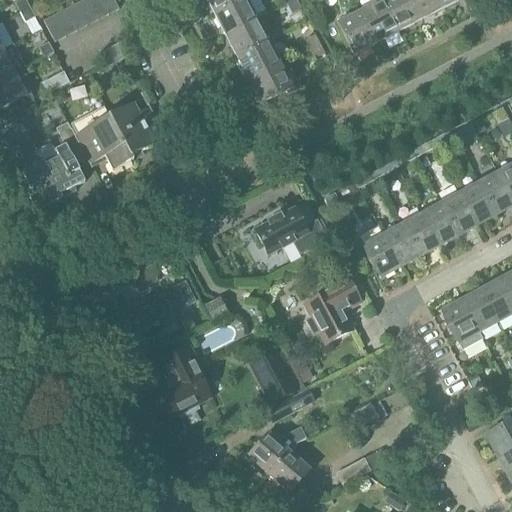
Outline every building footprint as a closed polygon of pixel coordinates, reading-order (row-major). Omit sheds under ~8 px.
[(108,17),(99,0),(88,0),(87,1),(98,22),(108,17)] [(99,0),(108,17),(117,13),(110,0),(99,0)] [(204,0),(213,16),(244,0),(204,0)] [(245,0),(244,0),(213,16),(225,39),(257,22),(245,0)] [(409,0),(386,0),(382,2),(399,34),(421,22),(409,0)] [(443,11),(437,0),(409,0),(421,22),(443,11)] [(463,0),(437,0),(443,11),(463,0)] [(21,15),(31,10),(26,1),(16,6),(21,15)] [(87,1),(76,6),(87,28),(98,22),(87,1)] [(302,11),(297,1),(287,6),(292,16),(302,11)] [(382,2),(359,14),(376,46),(399,34),(382,2)] [(87,28),(76,6),(65,12),(76,33),(87,28)] [(31,10),(21,15),(26,25),(36,20),(31,10)] [(65,12),(54,17),(65,39),(76,33),(65,12)] [(376,46),(359,14),(336,26),(352,58),(376,46)] [(65,39),(54,17),(42,23),(53,45),(65,39)] [(268,44),(257,22),(225,39),(236,61),(268,44)] [(310,52),(321,46),(316,36),(305,41),(310,52)] [(49,44),(39,49),(44,60),(54,55),(49,44)] [(268,44),(236,61),(248,83),(280,67),(268,44)] [(321,46),(310,52),(315,60),(325,54),(321,46)] [(2,54),(0,54),(0,83),(14,76),(2,54)] [(292,90),(280,67),(248,83),(260,106),(292,90)] [(26,99),(14,76),(0,83),(0,112),(13,105),(21,121),(31,116),(23,101),(26,99)] [(42,87),(46,96),(67,85),(62,76),(42,87)] [(68,102),(63,92),(53,97),(58,107),(68,102)] [(137,106),(112,119),(135,163),(142,159),(140,154),(166,141),(149,109),(141,113),(137,106)] [(497,126),(508,120),(502,110),(492,116),(497,126)] [(109,121),(75,137),(84,155),(92,170),(107,163),(112,174),(135,163),(112,119),(109,121)] [(21,122),(10,127),(14,135),(25,130),(21,122)] [(463,146),(477,138),(477,137),(475,133),(471,126),(456,134),(463,146)] [(84,155),(75,137),(75,138),(72,133),(70,134),(67,127),(56,132),(64,149),(55,154),(57,157),(43,164),(63,200),(76,194),(75,190),(85,185),(72,161),(84,155)] [(484,127),(476,132),(480,140),(488,135),(484,127)] [(43,164),(32,143),(26,131),(5,142),(10,153),(17,150),(28,172),(21,175),(33,198),(29,200),(36,214),(63,200),(43,164)] [(454,140),(450,133),(431,144),(435,150),(454,140)] [(435,150),(431,144),(412,154),(416,160),(435,150)] [(416,160),(412,154),(393,164),(397,170),(416,160)] [(417,163),(422,172),(430,168),(425,159),(417,163)] [(397,170),(393,164),(374,174),(378,181),(397,170)] [(511,169),(498,177),(511,202),(511,169)] [(378,181),(374,174),(355,185),(358,191),(378,181)] [(511,208),(511,202),(498,177),(479,187),(496,218),(511,208)] [(354,185),(354,184),(346,189),(346,190),(350,196),(358,192),(354,185)] [(479,187),(460,197),(477,228),(496,218),(479,187)] [(324,202),(329,211),(340,206),(335,196),(324,202)] [(460,197),(441,208),(458,238),(477,228),(460,197)] [(441,208),(422,218),(439,249),(458,238),(441,208)] [(270,227),(257,234),(270,259),(283,252),(284,253),(296,246),(301,257),(327,243),(318,226),(306,232),(296,213),(282,220),(282,219),(269,226),(270,227)] [(422,218),(403,228),(420,259),(439,249),(422,218)] [(401,269),(384,238),(384,239),(379,228),(359,239),(361,244),(380,280),(401,269)] [(403,228),(384,238),(401,269),(420,259),(403,228)] [(158,283),(150,268),(131,278),(139,293),(158,283)] [(511,276),(500,283),(511,305),(511,276)] [(320,300),(304,308),(311,320),(305,323),(313,338),(319,335),(325,347),(352,333),(342,315),(360,306),(347,281),(318,296),(320,300)] [(191,283),(185,285),(169,292),(177,310),(178,312),(200,301),(191,283)] [(511,316),(511,305),(500,283),(481,294),(498,324),(511,316)] [(169,326),(164,317),(177,310),(169,292),(155,300),(115,320),(128,347),(169,326)] [(481,294),(462,304),(479,335),(498,324),(481,294)] [(219,303),(206,310),(212,321),(225,315),(219,303)] [(479,335),(462,304),(441,315),(458,346),(459,346),(462,352),(483,341),(479,335)] [(188,350),(159,365),(166,379),(168,378),(171,383),(151,393),(165,421),(177,415),(179,419),(196,410),(194,406),(208,399),(194,372),(198,371),(188,350)] [(276,357),(255,368),(274,403),(295,392),(276,357)] [(313,380),(307,368),(298,373),(304,385),(313,380)] [(478,379),(468,384),(474,395),(484,389),(478,379)] [(308,391),(294,399),(267,413),(273,426),(301,412),(315,404),(308,391)] [(497,459),(511,451),(511,424),(486,438),(497,459)] [(263,478),(265,475),(268,477),(293,447),(306,441),(302,431),(284,440),(278,447),(272,442),(266,436),(256,448),(253,446),(241,460),(263,478)] [(417,431),(409,435),(417,449),(425,445),(417,431)] [(293,447),(268,477),(288,496),(309,473),(289,456),(298,446),(307,441),(306,441),(293,447)] [(377,454),(384,466),(389,463),(382,451),(378,453),(377,454)] [(511,475),(511,451),(497,459),(508,478),(511,475)] [(371,473),(365,461),(364,460),(335,476),(342,488),(371,473)] [(397,511),(399,511),(405,503),(390,494),(384,503),(397,511)]
